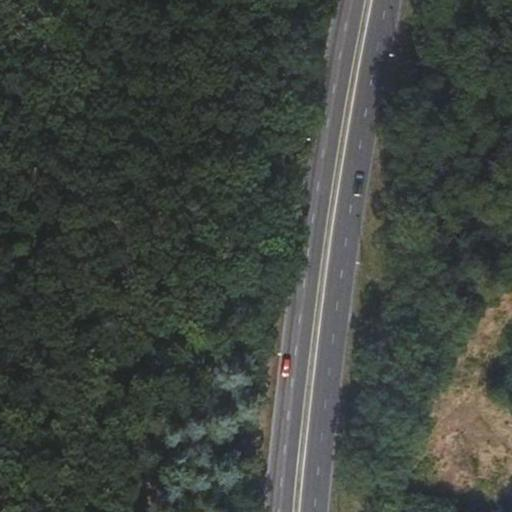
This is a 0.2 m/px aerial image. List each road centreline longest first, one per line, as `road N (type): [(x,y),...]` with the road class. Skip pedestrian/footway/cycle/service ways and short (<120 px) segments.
road 1 (primary): [(315,511),(343,261),(387,0)]
road 2 (primary): [(350,0),(306,279),(281,511)]
